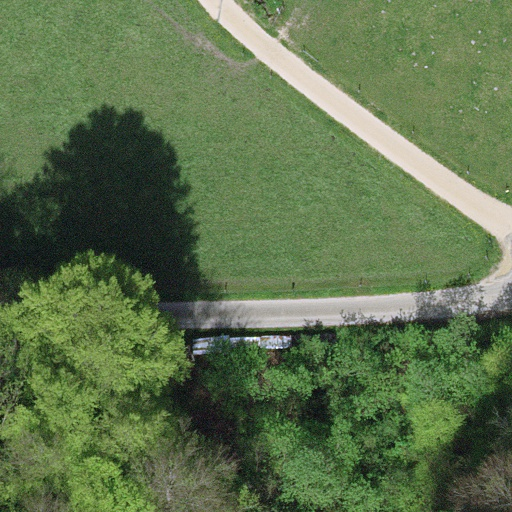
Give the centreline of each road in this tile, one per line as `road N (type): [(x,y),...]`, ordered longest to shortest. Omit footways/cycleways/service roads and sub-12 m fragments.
road 1 (track): [(0,311),(399,313),(511,292)]
road 2 (track): [(226,0),(283,56),(511,225)]
